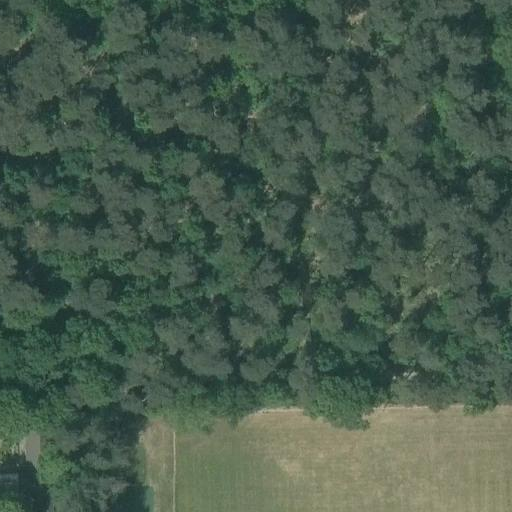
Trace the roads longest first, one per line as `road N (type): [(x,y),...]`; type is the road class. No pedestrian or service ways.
road 1 (track): [(74,0),(231,377)]
road 2 (track): [(231,377),(0,383)]
